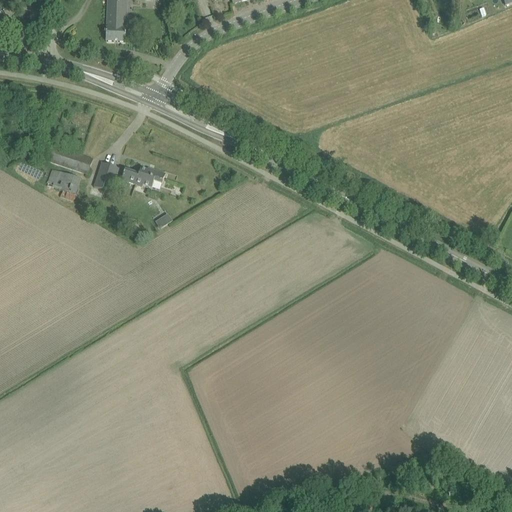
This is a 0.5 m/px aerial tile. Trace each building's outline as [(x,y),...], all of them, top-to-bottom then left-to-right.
[(126,43),(126,33),(127,0),(107,0),(107,29),(106,29),(106,42),(126,43)] [(50,156),(47,164),(58,167),(63,169),(87,177),(89,170),(93,160),(53,147),(50,156)] [(111,194),(116,179),(119,169),(102,164),(94,188),(111,194)] [(162,185),(166,175),(153,171),(152,173),(141,169),(139,176),(125,171),(122,181),(136,186),(137,184),(152,189),(154,183),(162,185)] [(52,171),(46,187),(62,192),(60,199),(74,203),(81,180),(61,174),(57,172),(52,171)] [(153,219),(158,229),(171,223),(165,213),(153,219)]
